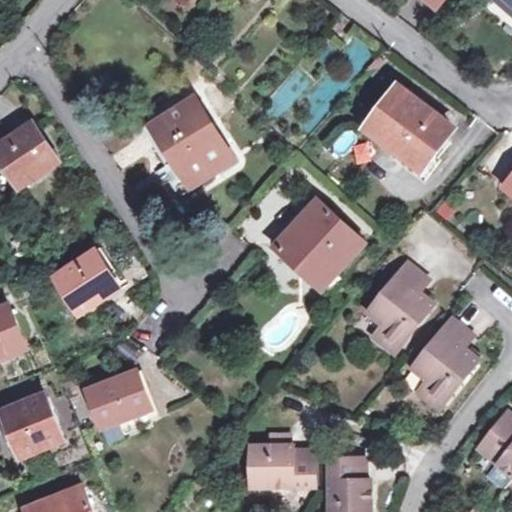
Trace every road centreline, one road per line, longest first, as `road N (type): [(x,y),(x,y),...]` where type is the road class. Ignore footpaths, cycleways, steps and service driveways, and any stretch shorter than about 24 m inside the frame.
road 1 (residential): [(26,45),(179,301)]
road 2 (unclassified): [(341,0),(482,99),(511,96)]
road 3 (residential): [(417,511),(430,466),(472,405),(511,366)]
